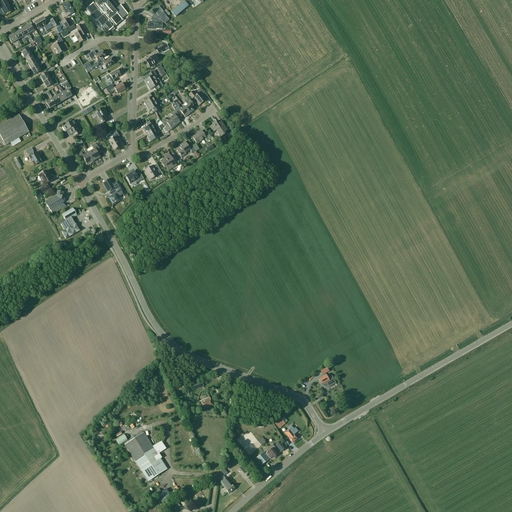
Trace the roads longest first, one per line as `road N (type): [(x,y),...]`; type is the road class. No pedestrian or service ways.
road 1 (tertiary): [(325,433),(303,400),(196,358),(165,337),(79,181)]
road 2 (tertiary): [(325,433),(511,323)]
road 3 (tertiary): [(79,181),(0,44)]
road 4 (tertiary): [(231,511),(325,433)]
